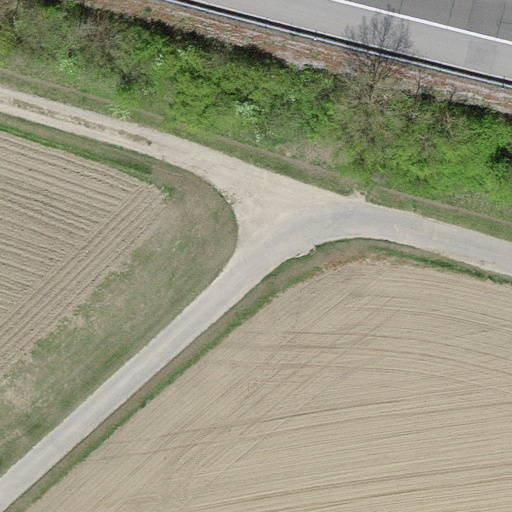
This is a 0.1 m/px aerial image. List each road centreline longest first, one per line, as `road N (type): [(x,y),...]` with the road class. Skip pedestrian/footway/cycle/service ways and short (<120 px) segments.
road 1 (unclassified): [(511,258),(377,223),(296,235),(0,494)]
road 2 (track): [(296,235),(247,185),(204,162),(0,96)]
